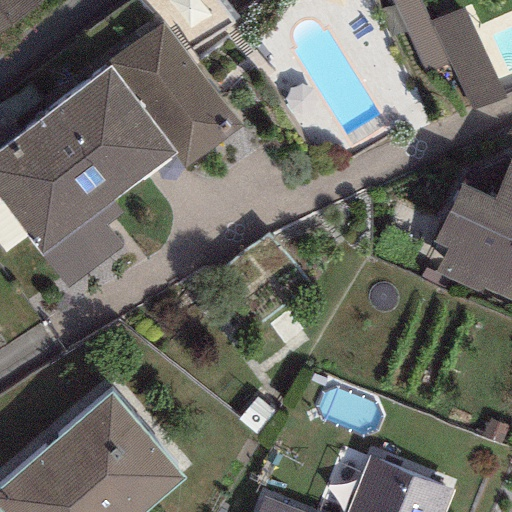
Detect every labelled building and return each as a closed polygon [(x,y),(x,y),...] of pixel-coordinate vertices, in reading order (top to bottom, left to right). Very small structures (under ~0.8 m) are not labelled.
[(0,0),(0,32),(43,0),(0,0)] [(420,0),(388,0),(405,34),(423,74),(449,63),(469,112),(502,98),(460,8),(429,21),(420,0)] [(109,68),(0,149),(0,203),(41,257),(112,203),(175,156),(185,168),(239,127),(160,22),(105,63),(109,68)] [(511,303),(511,160),(509,159),(490,198),(460,184),(431,243),(444,249),(432,274),(478,296),(481,289),(511,303)] [(120,214),(112,203),(41,257),(64,288),(121,245),(106,225),(120,214)] [(111,395),(0,488),(0,511),(146,511),(184,480),(111,395)] [(445,511),(453,493),(368,458),(346,511),(296,511),(261,498),(255,511),(445,511)]
